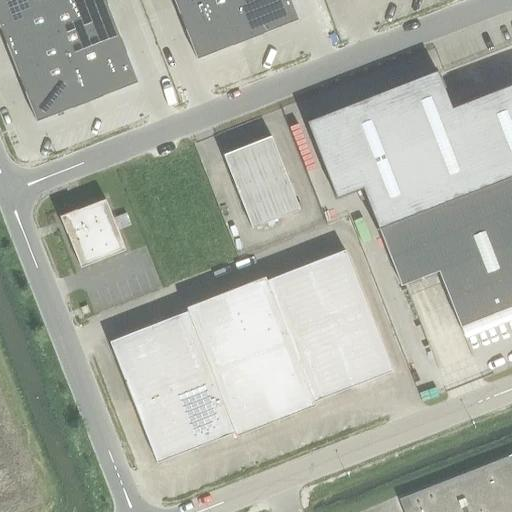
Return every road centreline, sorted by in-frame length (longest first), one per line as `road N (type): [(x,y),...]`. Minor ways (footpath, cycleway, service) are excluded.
road 1 (unclassified): [(7,193),(501,0)]
road 2 (unclassified): [(131,511),(7,193)]
road 3 (unclassified): [(199,511),(511,389)]
